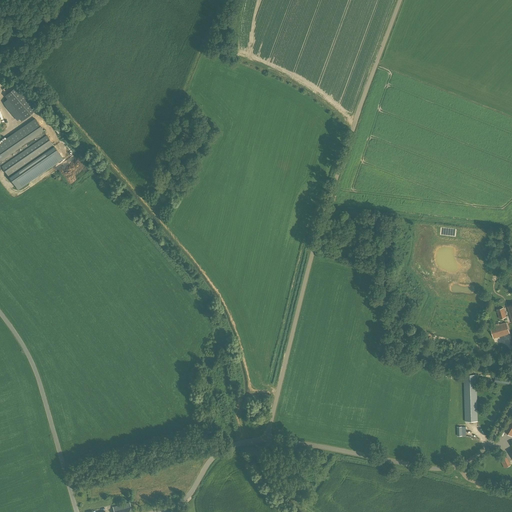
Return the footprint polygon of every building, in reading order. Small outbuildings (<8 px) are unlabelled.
[(25,118),(37,109),(19,86),(6,95),(9,99),(5,102),(18,119),(22,116),(25,118)] [(0,169),(3,168),(10,178),(54,146),(35,118),(0,142),(0,169)] [(506,317),(504,309),(504,307),(497,309),(497,311),(499,319),(506,317)] [(507,322),(497,325),(490,327),(493,338),(510,333),(507,322)] [(477,421),(476,374),(464,375),(465,421),(477,421)] [(509,384),(510,381),(510,378),(495,376),(494,382),(509,384)] [(511,416),(503,430),(511,436),(511,416)] [(505,468),(511,466),(508,458),(502,460),(505,468)] [(132,511),(130,502),(113,507),(114,511),(132,511)]
